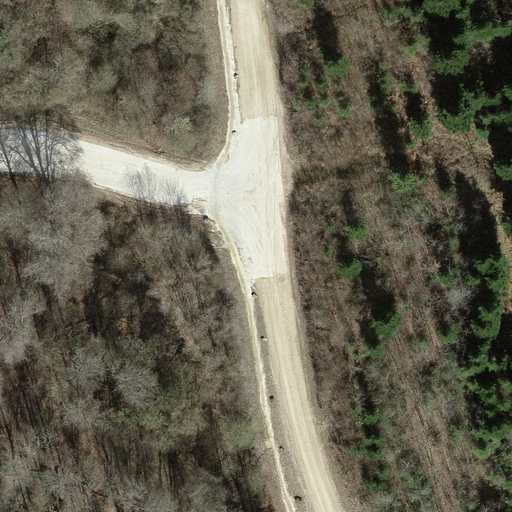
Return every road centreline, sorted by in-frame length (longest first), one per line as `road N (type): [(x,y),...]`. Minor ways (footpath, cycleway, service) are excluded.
road 1 (track): [(329,511),(304,453),(245,0)]
road 2 (track): [(0,152),(36,150),(267,207)]
